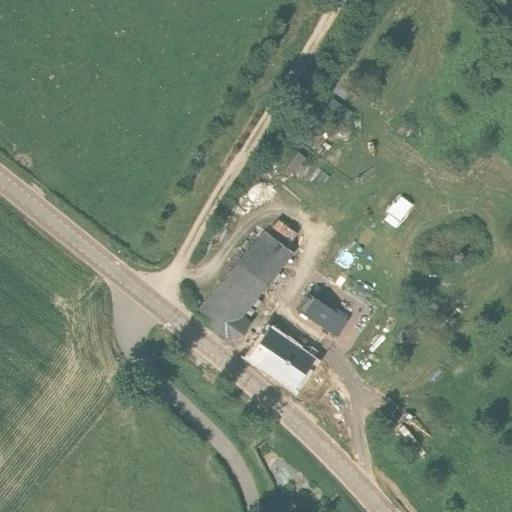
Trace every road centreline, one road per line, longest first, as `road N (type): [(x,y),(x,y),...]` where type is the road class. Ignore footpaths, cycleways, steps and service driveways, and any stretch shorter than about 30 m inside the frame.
road 1 (track): [(145,299),(183,255),(336,0)]
road 2 (tertiary): [(380,511),(332,460),(145,299)]
road 3 (unclassified): [(252,511),(225,450),(135,355),(128,322),(145,299)]
road 4 (tertiary): [(145,299),(0,179)]
